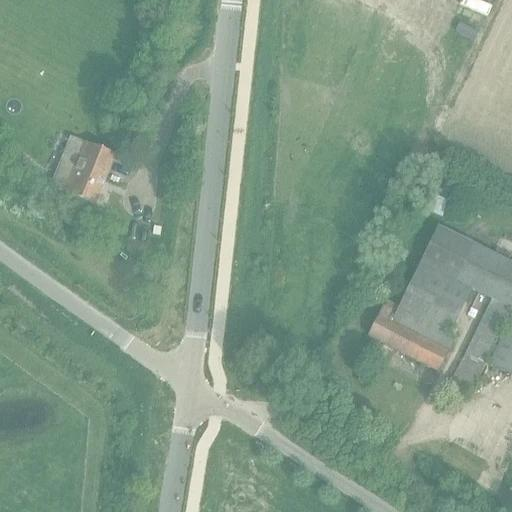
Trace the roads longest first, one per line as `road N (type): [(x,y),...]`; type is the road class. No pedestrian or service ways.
road 1 (residential): [(191,388),(230,0)]
road 2 (track): [(240,419),(292,415),(400,463),(440,387)]
road 3 (unclassified): [(191,388),(0,250)]
road 4 (unclassified): [(191,388),(384,511)]
road 5 (residential): [(170,511),(191,388)]
